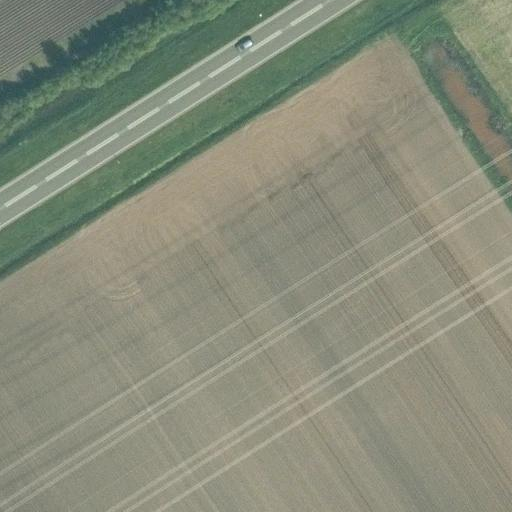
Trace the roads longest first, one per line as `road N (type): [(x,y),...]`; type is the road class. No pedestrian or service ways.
road 1 (trunk): [(0,288),(141,214),(394,111),(511,53)]
road 2 (trunk): [(0,204),(318,0)]
road 3 (trunk): [(116,0),(0,103)]
